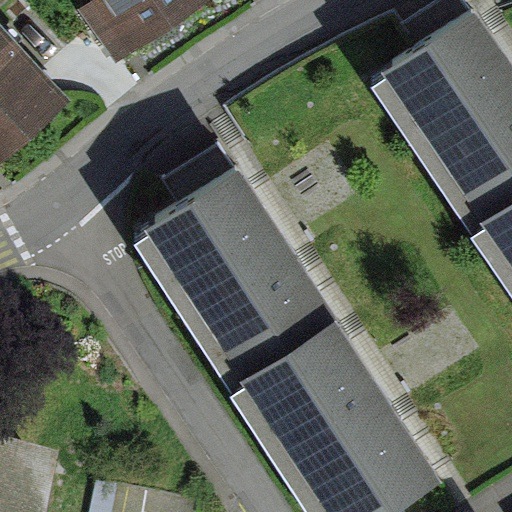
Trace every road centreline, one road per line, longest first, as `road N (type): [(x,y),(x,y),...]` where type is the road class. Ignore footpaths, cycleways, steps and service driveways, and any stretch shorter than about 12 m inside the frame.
road 1 (residential): [(55,197),(266,511)]
road 2 (residential): [(55,197),(236,59),(336,0)]
